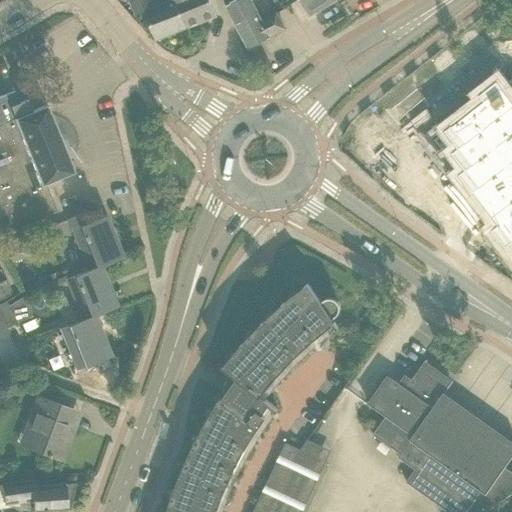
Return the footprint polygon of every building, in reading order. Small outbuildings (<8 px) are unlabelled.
[(167,0),(152,6),(149,0),(129,0),(135,15),(145,11),(156,39),(186,28),(174,0),(167,0)] [(174,0),(186,28),(216,16),(209,0),(174,0)] [(246,6),(256,0),(223,0),(225,5),(248,48),(284,29),(276,13),(257,23),(252,14),(251,15),(246,6)] [(299,0),(308,13),(309,12),(311,14),(330,3),(329,3),(334,0),(299,0)] [(511,100),(501,86),(450,125),(463,142),(457,147),(471,164),(464,169),(478,186),(471,191),(497,224),(491,229),(511,256),(511,100)] [(0,229),(4,236),(41,221),(40,218),(56,211),(45,183),(73,172),(46,105),(31,111),(27,100),(18,103),(14,91),(0,96),(0,229)] [(438,221),(454,211),(444,195),(427,205),(438,221)] [(85,270),(63,279),(63,280),(67,279),(97,267),(100,266),(122,257),(105,215),(87,222),(86,223),(82,214),(67,220),(81,255),(87,269),(85,270)] [(67,279),(63,280),(73,305),(81,301),(88,318),(95,315),(117,306),(100,266),(97,267),(67,279)] [(0,299),(9,295),(10,290),(5,280),(0,282),(0,299)] [(324,299),(320,301),(307,283),(298,291),(289,306),(284,301),(275,309),(267,325),(262,321),(254,330),(247,346),(242,342),(234,352),(228,368),(223,365),(222,367),(236,379),(222,400),(219,398),(213,409),(210,426),(204,423),(198,434),(196,452),(190,449),(185,461),(185,479),(178,476),(174,488),(175,506),(168,504),(166,511),(216,511),(217,509),(213,508),(217,496),(221,498),(227,485),(223,483),(228,472),(232,474),(238,461),(234,459),(240,448),(244,450),(251,439),(247,436),(254,426),(257,428),(265,416),(262,414),(268,405),(276,411),(278,409),(260,395),(267,386),(264,384),(272,374),(275,377),(285,367),(281,364),(290,355),(293,358),(303,348),(300,345),(310,337),(312,340),(323,331),(320,328),(330,320),(336,328),(338,327),(332,319),(336,315),(337,314),(338,313),(339,311),(340,309),(340,308),(340,306),(339,304),(338,302),(337,301),(336,300),(334,299),(333,298),(331,297),(329,297),(327,297),(326,298),(324,299)] [(18,322),(32,317),(23,297),(8,306),(18,322)] [(8,306),(5,301),(0,303),(0,315),(7,328),(16,323),(18,322),(8,306)] [(61,329),(60,329),(68,351),(69,353),(77,350),(84,367),(111,356),(95,315),(88,318),(61,329)] [(448,511),(484,511),(499,502),(511,492),(511,472),(504,467),(511,455),(511,441),(443,393),(450,384),(423,365),(424,363),(423,362),(405,388),(391,378),(371,405),(370,404),(369,405),(385,416),(372,434),(399,453),(397,457),(414,469),(405,482),(448,511)] [(72,410),(53,403),(35,396),(17,446),(49,458),(50,456),(62,460),(69,441),(61,438),(72,410)] [(385,456),(390,449),(380,442),(376,449),(385,456)] [(301,511),(325,462),(292,446),(285,443),(252,511),(301,511)] [(64,484),(33,486),(32,480),(0,484),(0,487),(2,505),(31,501),(31,511),(34,511),(66,510),(64,484)]
